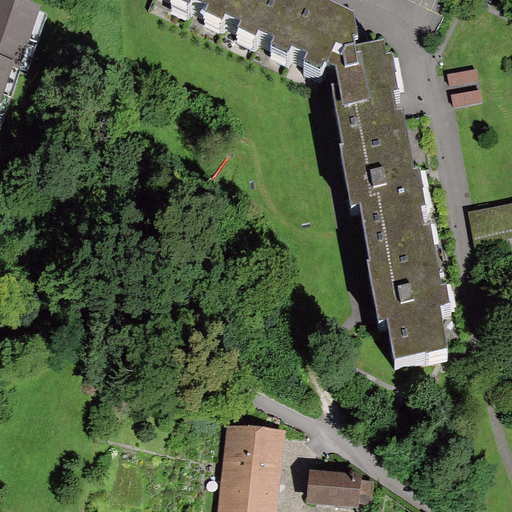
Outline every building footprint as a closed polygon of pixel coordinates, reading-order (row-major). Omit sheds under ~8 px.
[(0,0),(0,102),(37,7),(19,0),(0,0)] [(150,0),(149,3),(329,83),(351,33),(342,0),(150,0)] [(383,32),(351,33),(329,83),(386,358),(454,348),(383,32)] [(511,202),(467,212),(475,248),(511,239),(511,202)] [(228,427),(216,511),(267,511),(277,433),(228,427)] [(308,474),(306,509),(352,510),(354,476),(308,474)]
